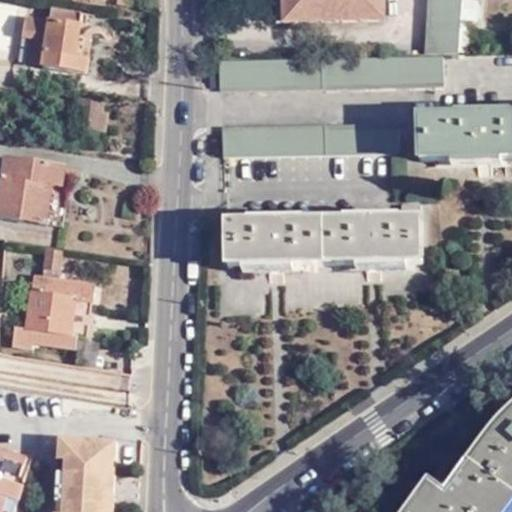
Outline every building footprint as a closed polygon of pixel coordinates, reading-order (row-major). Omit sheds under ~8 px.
[(279,0),(280,23),(381,23),(380,0),(279,0)] [(432,0),(429,57),(444,57),(463,56),(465,0),(432,0)] [(482,0),(473,0),(465,0),(463,56),(477,56),(479,22),(481,21),(482,0)] [(0,53),(18,55),(21,5),(0,3),(0,53)] [(26,20),(20,57),(27,59),(26,64),(44,67),(44,69),(78,75),(80,59),(75,59),(81,17),(53,13),(51,23),(26,20)] [(444,57),(429,57),(220,63),(219,93),(444,88),(444,57)] [(88,61),(80,59),(78,75),(85,75),(88,61)] [(90,105),(91,100),(80,99),(74,130),(85,132),(86,128),(80,127),(82,104),(90,105)] [(86,128),(85,132),(104,135),(107,115),(102,113),(104,103),(91,100),(90,105),(91,105),(89,129),(86,128)] [(80,127),(86,128),(90,105),(82,104),(80,127)] [(511,119),(421,122),(420,163),(511,161),(511,119)] [(398,130),(222,133),(222,161),(398,159),(398,130)] [(61,188),(64,168),(3,160),(0,184),(0,218),(45,225),(51,187),(61,188)] [(71,169),(64,168),(61,188),(51,187),(45,225),(63,228),(71,169)] [(247,211),(227,212),(229,269),(421,266),(421,207),(402,208),(402,223),(248,226),(247,211)] [(32,278),(23,331),(19,330),(15,351),(37,355),(39,349),(70,355),(73,339),(66,338),(72,305),(87,306),(90,288),(54,282),(58,256),(44,253),(39,278),(32,278)] [(265,307),(263,285),(239,288),(241,309),(265,307)] [(78,359),(98,366),(105,342),(85,336),(78,359)] [(511,417),(493,437),(455,480),(441,496),(429,488),(411,511),(507,511),(511,507),(511,417)] [(0,511),(14,511),(33,452),(0,441),(0,511)] [(114,511),(119,447),(61,443),(56,511),(114,511)]
